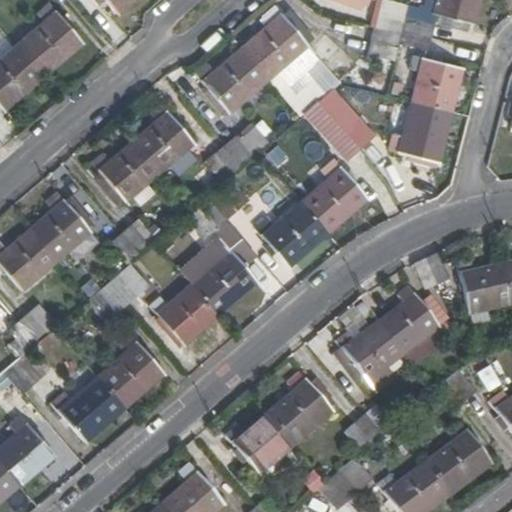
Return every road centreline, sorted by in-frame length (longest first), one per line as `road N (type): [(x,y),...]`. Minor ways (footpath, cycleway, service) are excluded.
road 1 (residential): [(70,511),(363,262),(460,214)]
road 2 (residential): [(155,49),(0,185)]
road 3 (residential): [(511,52),(497,65),(460,214)]
